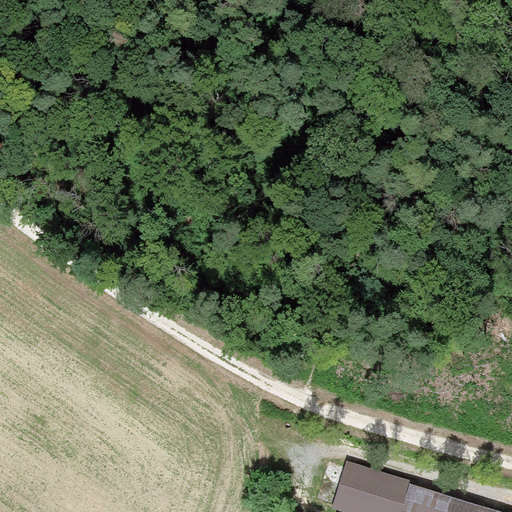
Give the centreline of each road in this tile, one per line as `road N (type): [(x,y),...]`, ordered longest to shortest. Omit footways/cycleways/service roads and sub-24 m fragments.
road 1 (track): [(511,461),(268,384),(174,337),(0,207)]
road 2 (track): [(301,398),(456,0)]
road 3 (track): [(511,495),(311,441),(295,478),(298,511)]
